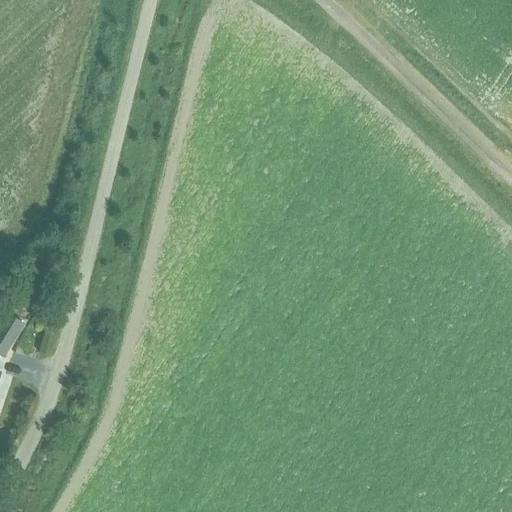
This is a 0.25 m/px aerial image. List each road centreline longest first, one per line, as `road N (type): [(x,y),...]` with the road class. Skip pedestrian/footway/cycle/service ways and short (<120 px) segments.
road 1 (unclassified): [(0,492),(58,370),(147,0)]
road 2 (track): [(319,0),(511,180)]
